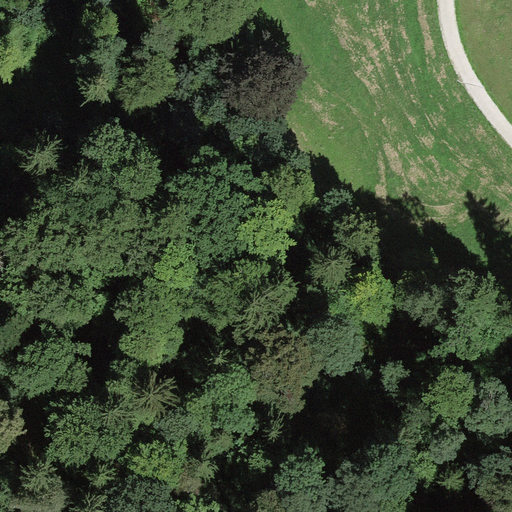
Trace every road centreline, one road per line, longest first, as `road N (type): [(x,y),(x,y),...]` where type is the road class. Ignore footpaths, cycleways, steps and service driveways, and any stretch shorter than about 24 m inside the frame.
road 1 (track): [(511,360),(430,360),(373,338),(247,199),(149,123),(0,67)]
road 2 (track): [(511,132),(459,71),(444,29),(446,0)]
